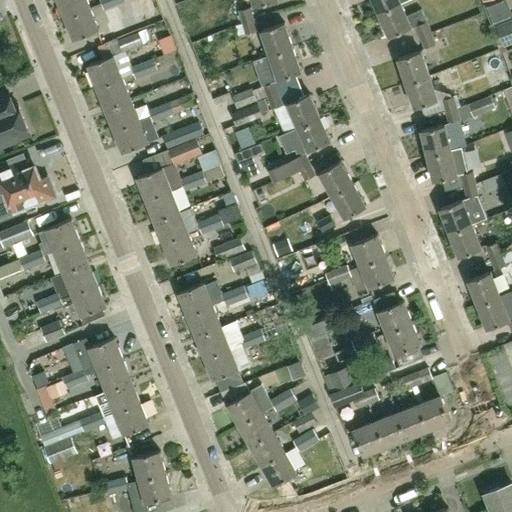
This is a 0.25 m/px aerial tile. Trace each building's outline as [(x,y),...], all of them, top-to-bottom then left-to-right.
[(58,0),(66,18),(91,7),(88,0),(58,0)] [(126,0),(110,0),(102,3),(105,9),(127,0),(126,0)] [(373,0),(380,13),(402,3),(407,0),(373,0)] [(402,3),(380,13),(390,36),(412,26),(417,26),(426,48),(436,44),(428,21),(422,9),(407,15),(402,3)] [(91,7),(66,18),(75,40),(100,30),(91,7)] [(244,23),(255,20),(251,7),(240,10),(244,23)] [(511,43),(511,18),(496,25),(505,46),(511,43)] [(244,23),(247,34),(258,31),(255,20),(244,23)] [(294,47),(285,22),(262,30),(271,55),(294,47)] [(139,31),(119,39),(124,52),(126,51),(144,44),(139,31)] [(312,45),(316,61),(332,57),(329,41),(312,45)] [(302,71),(294,47),(271,55),(279,79),(302,71)] [(399,58),(407,83),(430,75),(422,50),(399,58)] [(114,55),(88,65),(97,87),(123,77),(134,72),(132,67),(126,51),(124,52),(114,55)] [(154,58),(132,67),(134,72),(156,63),(154,58)] [(137,78),(159,70),(156,63),(134,72),(137,78)] [(318,73),(324,95),(343,90),(338,68),(318,73)] [(430,75),(407,83),(416,107),(439,99),(430,75)] [(123,77),(97,87),(106,109),(132,98),(123,77)] [(269,97),(279,93),(275,82),(264,86),(269,97)] [(264,86),(253,90),(253,88),(234,95),(239,109),(258,101),(269,97),(264,86)] [(9,90),(0,93),(0,144),(30,133),(19,103),(15,105),(9,90)] [(284,104),(279,93),(269,97),(273,108),(284,104)] [(288,132),(321,117),(311,93),(289,103),(288,103),(274,108),(285,133),(288,131),(288,132)] [(191,99),(190,94),(149,110),(151,115),(191,99)] [(492,95),(469,103),(469,104),(458,108),(447,111),(450,122),(461,119),(462,120),(474,116),(497,108),(492,95)] [(458,108),(454,96),(443,99),(447,111),(458,108)] [(258,101),(258,102),(232,112),(237,126),(264,116),(262,112),(273,108),(269,97),(258,101)] [(132,98),(106,109),(115,130),(140,120),(132,98)] [(191,99),(151,115),(154,121),(194,106),(191,99)] [(288,132),(279,136),(287,153),(296,149),(299,155),(305,153),(310,151),(331,141),(332,141),(321,117),(288,132)] [(140,120),(115,130),(124,152),(149,142),(140,120)] [(199,120),(183,126),(164,134),(169,149),(205,134),(199,120)] [(422,130),(429,155),(452,149),(462,147),(467,146),(461,120),(422,130)] [(175,163),(163,167),(138,177),(147,200),(172,189),(183,185),(205,176),(204,171),(181,180),(175,164),(203,153),(197,138),(170,149),(175,163)] [(452,149),(429,155),(435,180),(458,174),(463,173),(463,174),(468,173),(462,147),(452,149)] [(0,216),(14,211),(55,195),(47,176),(40,178),(36,166),(30,168),(24,153),(0,162),(0,216)] [(247,158),(256,179),(268,175),(260,153),(247,158)] [(299,169),(311,164),(305,153),(295,158),(286,162),(268,171),(273,181),(299,169)] [(341,161),(321,173),(334,195),(354,183),(341,161)] [(307,179),(316,174),(311,164),(299,169),(305,180),(307,179)] [(468,173),(463,174),(468,197),(471,197),(478,195),(479,195),(474,171),(468,173)] [(205,176),(183,185),(185,190),(207,181),(205,176)] [(354,183),(334,195),(347,218),(367,206),(354,183)] [(172,189),(147,200),(155,221),(181,211),(172,189)] [(471,197),(441,208),(451,233),(473,224),(487,218),(478,195),(471,197)] [(181,211),(155,221),(164,242),(189,232),(181,211)] [(225,225),(221,213),(198,222),(203,234),(225,225)] [(330,215),(318,222),(322,230),(335,223),(330,215)] [(0,273),(45,255),(56,250),(56,251),(82,241),(73,218),(39,232),(43,242),(39,243),(42,250),(0,266),(0,273)] [(35,235),(29,222),(0,233),(0,236),(4,247),(35,235)] [(473,224),(451,233),(460,257),(483,248),(473,224)] [(189,232),(164,242),(172,265),(198,254),(189,232)] [(362,266),(387,256),(379,234),(353,244),(361,265),(362,266)] [(215,247),(215,248),(219,260),(247,249),(241,236),(215,247)] [(82,241),(56,251),(65,272),(90,262),(82,241)] [(511,249),(502,254),(498,242),(487,246),(496,269),(506,265),(506,263),(511,260),(511,249)] [(253,249),(231,258),(236,272),(247,267),(251,276),(262,271),(253,249)] [(0,278),(25,268),(25,270),(47,261),(45,255),(0,273),(0,278)] [(361,265),(350,270),(328,279),(331,284),(352,276),(358,291),(369,286),(370,288),(396,279),(387,256),(362,266),(361,265)] [(90,262),(65,272),(73,294),(99,283),(90,262)] [(350,270),(348,264),(326,273),(328,279),(350,270)] [(492,271),(469,280),(479,304),(501,295),(492,271)] [(263,279),(247,286),(252,297),(268,291),(263,279)] [(179,292),(188,314),(214,304),(205,282),(179,292)] [(99,283),(73,294),(82,316),(84,322),(105,314),(103,308),(108,306),(99,283)] [(245,285),(222,294),(227,306),(249,297),(245,285)] [(511,290),(501,295),(479,304),(489,328),(510,320),(511,325),(511,290)] [(40,307),(62,298),(60,292),(38,301),(40,307)] [(65,304),(62,298),(40,307),(42,313),(65,304)] [(388,333),(413,322),(404,300),(379,310),(388,333)] [(188,314),(197,336),(222,325),(214,304),(188,314)] [(46,342),(67,334),(62,321),(41,329),(46,342)] [(413,322),(388,333),(396,355),(422,345),(413,322)] [(197,336),(205,357),(231,347),(231,346),(222,325),(197,336)] [(239,337),(242,342),(264,333),(262,328),(239,337)] [(377,337),(374,331),(352,340),(354,346),(377,337)] [(231,347),(205,357),(214,379),(240,369),(251,365),(245,348),(266,340),(264,333),(242,342),(231,346),(231,347)] [(99,369),(125,359),(116,337),(90,347),(89,345),(87,338),(74,343),(83,369),(64,377),(59,366),(31,377),(36,390),(45,386),(47,390),(88,374),(88,373),(99,369)] [(377,337),(354,346),(357,351),(379,343),(377,337)] [(133,381),(125,359),(99,369),(108,391),(133,381)] [(300,361),(297,362),(288,365),(294,380),(306,376),(300,361)] [(424,402),(417,384),(434,378),(429,367),(408,376),(412,386),(412,387),(419,404),(429,430),(452,421),(442,395),(424,402)] [(74,373),(64,377),(69,389),(90,380),(88,374),(86,369),(84,369),(74,373)] [(441,395),(454,390),(447,371),(434,376),(441,395)] [(412,386),(408,376),(397,380),(402,391),(412,387),(412,386)] [(112,402),(116,412),(142,402),(133,381),(108,391),(96,395),(101,406),(112,402)] [(354,398),(358,408),(370,404),(365,392),(364,392),(360,382),(330,395),(335,406),(354,398)] [(228,404),(240,425),(264,412),(264,411),(274,405),(274,406),(295,394),(291,388),(272,399),(263,384),(252,390),(252,391),(228,404)] [(376,388),(365,392),(370,404),(380,400),(376,388)] [(298,399),(295,394),(274,406),(277,411),(298,399)] [(151,424),(142,402),(116,412),(125,434),(151,424)] [(419,404),(398,412),(408,438),(429,430),(419,404)] [(105,417),(103,411),(42,435),(44,441),(105,417)] [(240,425),(251,445),(275,432),(264,412),(240,425)] [(312,412),(294,421),(301,433),(319,423),(312,412)] [(408,438),(398,412),(376,421),(386,446),(408,438)] [(105,417),(44,441),(46,446),(108,423),(105,417)] [(386,446),(376,421),(354,429),(364,455),(386,446)] [(314,428),(294,440),(297,446),(317,435),(316,432),(314,428)] [(251,445),(263,465),(287,452),(275,432),(251,445)] [(317,435),(297,446),(300,451),(309,446),(320,440),(317,435)] [(64,466),(89,452),(82,440),(57,454),(64,466)] [(141,480),(167,473),(161,450),(135,457),(141,480)] [(287,452),(263,465),(274,486),(298,473),(287,452)] [(141,480),(129,483),(106,489),(107,495),(130,489),(136,511),(150,511),(148,503),(173,496),(167,473),(141,480)] [(106,489),(129,483),(127,476),(104,482),(106,489)] [(511,511),(511,483),(511,482),(487,492),(494,511),(511,511)]
